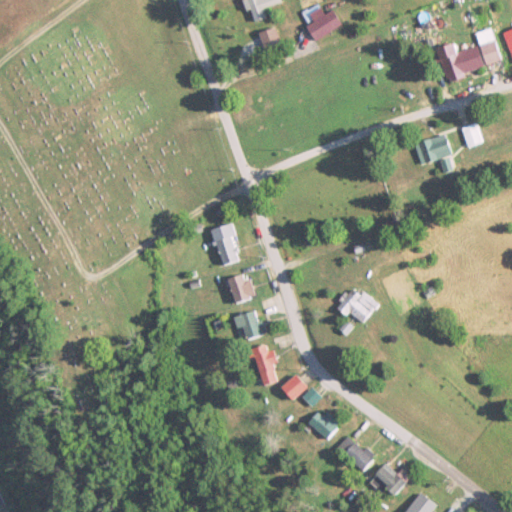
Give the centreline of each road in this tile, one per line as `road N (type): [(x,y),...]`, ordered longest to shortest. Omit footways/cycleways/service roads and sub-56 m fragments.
road 1 (residential): [(495,511),(314,367),(194,46),(185,0)]
road 2 (residential): [(244,183),(511,84)]
